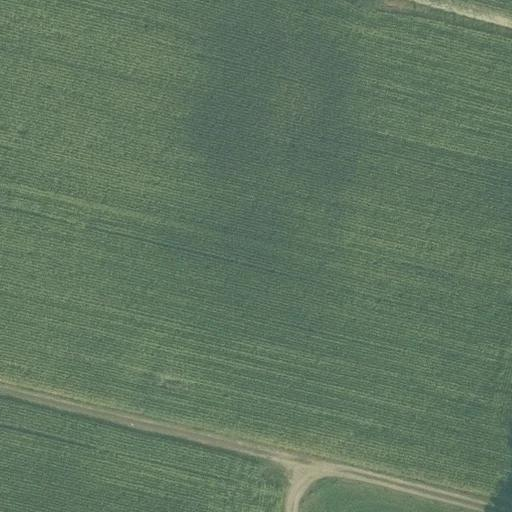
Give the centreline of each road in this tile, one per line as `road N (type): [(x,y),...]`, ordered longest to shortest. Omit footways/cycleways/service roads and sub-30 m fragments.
road 1 (track): [(295,465),(0,395)]
road 2 (track): [(490,511),(295,465)]
